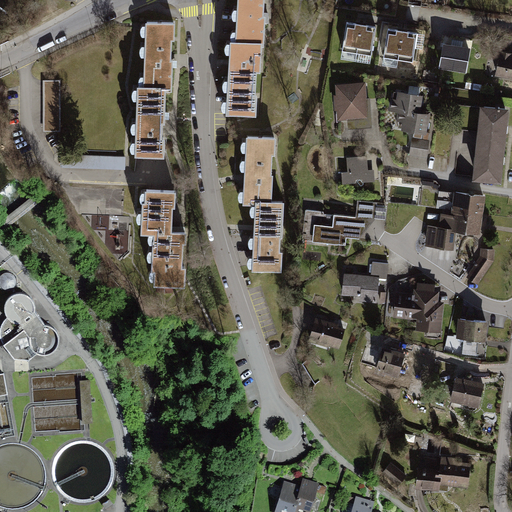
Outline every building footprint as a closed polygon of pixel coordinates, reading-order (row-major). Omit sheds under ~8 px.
[(236,0),(235,40),(259,41),(263,41),(264,20),(258,19),(259,0),(236,0)] [(178,41),(178,24),(148,23),(146,85),(170,85),(174,85),(175,64),(169,64),(170,41),(178,41)] [(356,50),(359,28),(344,26),(342,48),(356,50)] [(371,52),(373,30),(359,28),(356,50),(371,52)] [(395,56),(398,35),(384,33),(381,55),(395,56)] [(410,58),(413,36),(398,35),(395,56),(410,58)] [(257,72),(259,41),(235,40),(226,40),(223,114),(257,115),(258,97),(251,97),(252,71),(257,72)] [(470,47),(443,42),(439,66),(466,71),(470,47)] [(511,58),(506,57),(507,53),(498,52),(494,75),(511,78),(511,58)] [(60,82),(45,82),(45,131),(60,131),(60,82)] [(169,117),(170,85),(146,85),(137,84),(135,157),(169,159),(170,140),(163,140),(164,117),(169,117)] [(363,85),(334,84),(334,119),(354,119),(354,126),(370,126),(370,108),(363,108),(363,85)] [(419,97),(393,95),(391,113),(405,114),(418,115),(419,97)] [(507,110),(479,106),(477,129),(475,147),(503,150),(507,110)] [(418,115),(405,114),(403,131),(420,133),(428,134),(430,117),(418,115)] [(276,162),(277,140),(244,138),(241,200),(251,201),(275,202),(276,187),(269,187),(271,162),(276,162)] [(428,143),(411,142),(409,158),(426,160),(428,143)] [(503,150),(475,147),(472,178),(499,181),(503,150)] [(367,155),(347,156),(348,171),(342,171),(342,180),(342,182),(356,182),(356,178),(363,178),(363,182),(375,181),(375,179),(374,169),(368,169),(367,155)] [(126,159),(63,157),(62,170),(125,172),(126,159)] [(454,190),(451,213),(483,215),(486,194),(454,190)] [(171,205),(171,192),(144,192),(144,205),(137,205),(136,232),(151,232),(150,269),(154,269),(153,284),(180,284),(180,268),(176,268),(176,242),(181,242),(181,233),(166,233),(167,205),(171,205)] [(325,212),(309,211),(306,241),(348,245),(349,239),(361,240),(363,221),(374,221),(377,203),(357,200),(357,204),(356,206),(355,216),(325,212)] [(282,232),(284,202),(275,202),(251,201),(247,272),(281,273),(282,260),(275,259),(277,232),(282,232)] [(480,233),(483,215),(451,213),(441,212),(439,225),(429,224),(426,245),(453,248),(455,230),(480,233)] [(492,249),(483,249),(483,256),(468,276),(476,281),(492,259),(492,249)] [(371,278),(344,276),(342,293),(363,295),(363,300),(373,301),(375,278),(386,279),(387,264),(372,263),(371,278)] [(0,274),(0,287),(3,289),(7,291),(11,290),(15,288),(17,284),(18,280),(16,275),(13,272),(9,271),(4,271),(0,274)] [(42,354),(46,354),(51,353),(54,351),(57,347),(59,343),(60,339),(59,334),(57,330),(55,327),(52,325),(49,324),(45,323),(35,310),(35,307),(35,304),(33,300),(31,296),(27,294),(23,292),(18,292),(14,293),(10,295),(7,298),(5,303),(4,307),(5,311),(6,314),(7,316),(5,320),(2,323),(1,327),(0,330),(0,333),(0,336),(1,340),(4,344),(14,357),(29,359),(37,353),(42,354)] [(416,299),(398,297),(397,316),(420,318),(420,326),(439,328),(441,306),(432,305),(433,296),(416,294),(416,299)] [(487,322),(458,319),(456,341),(463,342),(462,354),(474,355),(476,340),(485,341),(487,322)] [(317,344),(319,339),(328,342),(327,345),(337,348),(343,330),(316,321),(309,341),(317,344)] [(402,355),(381,350),(376,369),(398,374),(402,355)] [(291,375),(303,395),(315,387),(303,368),(291,375)] [(82,378),(81,372),(55,374),(56,376),(32,378),(35,432),(59,430),(59,432),(85,430),(85,425),(81,425),(78,378),(82,378)] [(90,379),(80,380),(83,423),(93,422),(90,379)] [(480,387),(453,381),(449,401),(476,407),(480,387)] [(3,438),(15,436),(9,401),(0,402),(0,435),(2,435),(3,438)] [(438,444),(429,442),(427,454),(436,456),(438,444)] [(95,446),(84,443),(73,445),(64,451),(58,460),(55,470),(57,481),(62,490),(71,497),(82,499),(93,498),(102,492),(108,483),(111,472),(109,462),(104,452),(95,446)] [(27,449),(17,446),(8,446),(0,448),(0,504),(9,507),(18,507),(28,504),(35,498),(41,490),(44,481),(44,471),(41,462),(35,454),(27,449)] [(290,462),(275,461),(272,473),(288,476),(297,475),(309,472),(316,467),(323,458),(328,453),(318,446),(308,456),(300,460),(290,462)] [(471,467),(441,461),(437,478),(419,474),(417,485),(416,489),(421,490),(425,491),(436,493),(438,485),(466,491),(471,467)] [(404,477),(389,464),(384,470),(380,474),(395,487),(401,480),(404,477)] [(307,475),(298,506),(313,510),(322,480),(312,477),(307,475)] [(288,511),(295,511),(305,483),(288,478),(279,509),(288,511)] [(368,511),(371,501),(355,497),(353,504),(346,502),(343,510),(349,511),(368,511)]
